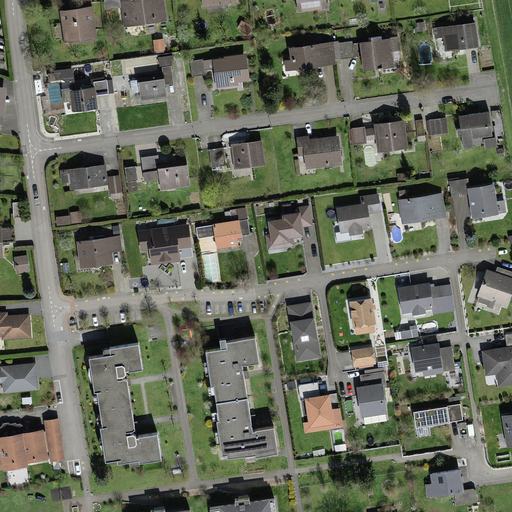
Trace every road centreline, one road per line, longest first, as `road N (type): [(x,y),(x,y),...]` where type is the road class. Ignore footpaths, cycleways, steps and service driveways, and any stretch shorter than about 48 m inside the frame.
road 1 (residential): [(31,148),(492,90)]
road 2 (residential): [(316,282),(50,312)]
road 3 (residential): [(50,312),(85,478)]
road 4 (residential): [(31,148),(50,312)]
road 5 (residential): [(15,0),(31,148)]
road 6 (residential): [(450,262),(316,282)]
